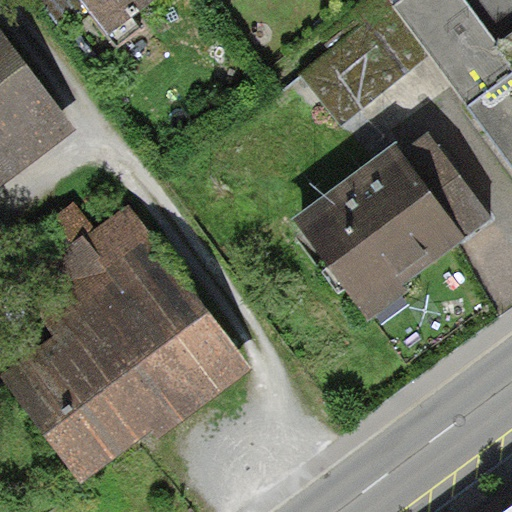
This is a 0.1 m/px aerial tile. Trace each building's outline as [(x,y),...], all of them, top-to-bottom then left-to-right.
[(154,0),(80,0),(120,49),(147,28),(136,14),(154,0)] [(511,32),(498,44),(464,0),(406,0),(303,77),(341,125),(433,53),(511,157),(511,32)] [(0,28),(0,184),(76,127),(0,28)] [(398,142),(293,220),(370,325),(417,291),(409,281),(468,238),(494,219),(430,133),(405,152),(398,142)] [(67,315),(0,365),(85,478),(151,428),(158,436),(250,367),(129,207),(95,233),(73,204),(16,247),(67,315)]
